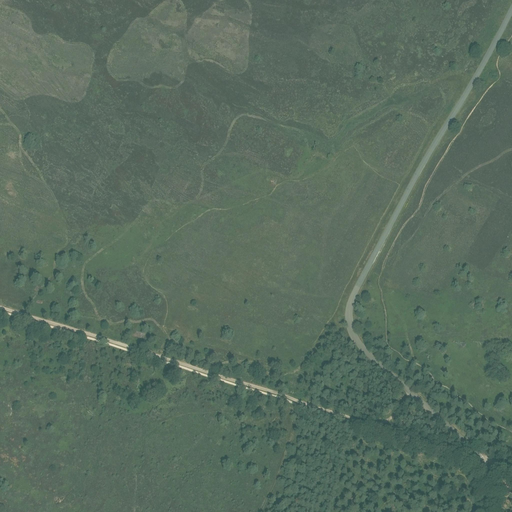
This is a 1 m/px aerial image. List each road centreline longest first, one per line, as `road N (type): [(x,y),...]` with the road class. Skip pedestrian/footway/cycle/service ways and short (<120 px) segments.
road 1 (unclassified): [(487,511),(480,457),(359,345),(349,311),(511,9)]
road 2 (track): [(374,423),(0,308)]
